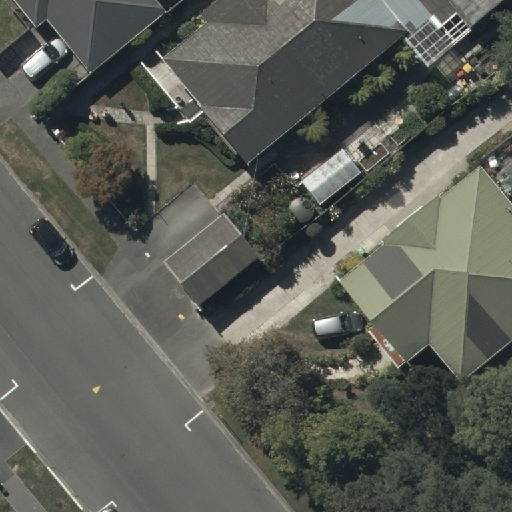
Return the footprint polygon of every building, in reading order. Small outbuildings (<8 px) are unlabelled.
[(172,0),(4,0),(35,37),(46,28),(90,83),(167,20),(159,11),(172,0)] [(209,29),(163,68),(159,70),(247,176),(402,49),(425,77),(511,4),(511,0),(233,0),(205,24),(209,29)] [(463,391),(511,352),(511,211),(486,178),(342,291),(409,376),(435,355),(463,391)] [(227,220),(163,274),(199,315),(262,262),(227,220)] [(511,511),(511,450),(476,481),(502,511),(511,511)]
